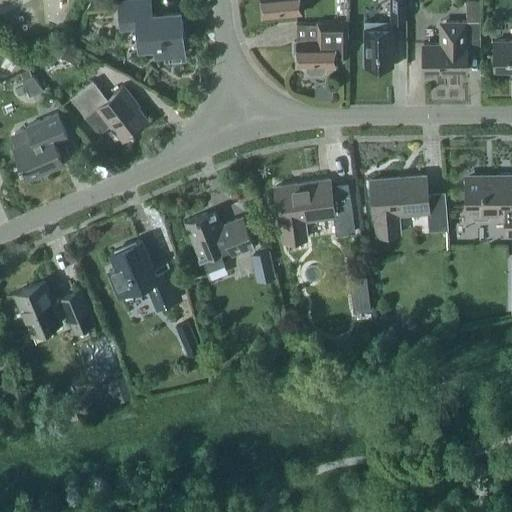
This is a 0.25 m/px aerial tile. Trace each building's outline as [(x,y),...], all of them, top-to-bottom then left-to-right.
[(154,46),(155,55),(183,53),(180,12),(151,15),(149,0),(133,0),(118,1),(120,28),(137,26),(139,48),(154,46)] [(260,0),(262,16),(301,12),(300,1),(304,0),(260,0)] [(390,0),(391,19),(404,19),(404,0),(390,0)] [(466,20),(479,20),(479,0),(466,0),(466,20)] [(392,64),(392,27),(380,28),(379,20),(364,20),(364,28),(364,65),(374,65),(374,67),(377,69),(384,69),(387,66),(387,64),(392,64)] [(466,70),(465,48),(480,48),(479,20),(466,20),(439,21),(439,43),(422,43),(422,71),(466,70)] [(335,55),(346,55),(346,22),(317,22),(317,41),(296,41),(296,66),(306,65),(306,71),(310,74),(321,74),(325,70),(325,65),(335,65),(335,55)] [(511,40),(494,40),(494,70),(511,70),(511,40)] [(29,95),(43,89),(32,74),(22,78),(29,95)] [(102,130),(110,124),(121,138),(147,119),(137,106),(139,105),(123,85),(107,98),(92,80),(70,97),(95,129),(102,130)] [(27,125),(27,127),(14,132),(11,138),(15,146),(13,147),(26,178),(63,163),(54,142),(67,136),(57,112),(27,125)] [(511,173),(496,174),(496,178),(464,178),(465,216),(471,216),(475,221),(486,221),(490,216),(504,216),(504,234),(511,234),(511,173)] [(428,230),(447,228),(444,194),(427,196),(425,175),(370,179),(373,215),(375,215),(377,234),(398,232),(397,213),(427,211),(428,230)] [(335,234),(354,231),(349,194),(331,196),(329,179),(274,186),(279,222),(282,221),(284,241),(305,238),(303,219),(333,215),(335,234)] [(214,208),(184,220),(199,258),(202,257),(208,271),(225,264),(220,250),(228,247),(231,254),(255,245),(243,215),(220,223),(214,208)] [(163,258),(150,263),(140,239),(111,251),(118,267),(108,271),(119,295),(147,283),(157,306),(179,297),(163,258)] [(253,267),(271,263),(268,249),(250,253),(253,267)] [(371,309),(366,277),(351,279),(355,311),(371,309)] [(94,323),(80,289),(60,298),(61,299),(53,302),(44,280),(14,292),(31,334),(61,321),(59,316),(66,312),(74,331),(94,323)] [(187,322),(177,326),(181,337),(192,333),(187,322)] [(380,343),(396,341),(394,328),(379,330),(380,343)] [(132,394),(124,375),(106,382),(114,402),(132,394)] [(3,387),(11,407),(21,402),(13,382),(3,387)]
